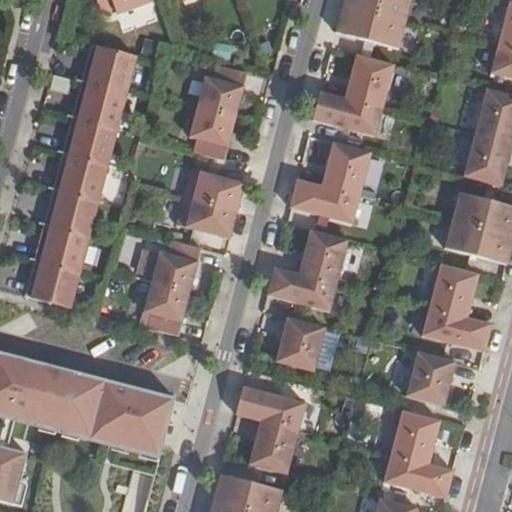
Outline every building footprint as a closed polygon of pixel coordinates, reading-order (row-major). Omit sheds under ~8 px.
[(95,0),(100,18),(151,0),(95,0)] [(343,0),(335,30),(394,45),(408,0),(343,0)] [(511,0),(507,0),(491,67),(511,72),(511,0)] [(123,33),(157,19),(151,4),(117,17),(123,33)] [(87,40),(23,296),(71,309),(139,55),(87,40)] [(392,63),(350,51),(341,100),(318,94),(312,120),(374,137),(392,63)] [(250,77),(207,66),(185,143),(228,154),(250,77)] [(511,87),(482,80),(458,174),(507,187),(511,170),(511,87)] [(297,171),(288,206),(353,223),(370,157),(329,144),(321,178),(297,171)] [(181,158),(165,216),(227,234),(243,173),(181,158)] [(511,199),(455,185),(442,237),(509,256),(511,244),(511,199)] [(270,262),(262,293),(322,311),(344,236),(304,226),(294,268),(270,262)] [(159,235),(137,318),(178,329),(203,247),(159,235)] [(146,276),(151,252),(140,250),(136,274),(146,276)] [(439,253),(420,330),(484,345),(493,314),(472,309),(483,264),(439,253)] [(258,335),(255,353),(313,371),(328,326),(285,313),(279,340),(258,335)] [(413,344),(401,395),(444,406),(457,356),(413,344)] [(173,396),(0,348),(0,413),(156,458),(173,396)] [(255,424),(248,458),(280,469),(304,394),(240,379),(229,419),(255,424)] [(435,423),(399,414),(381,482),(446,498),(452,472),(424,465),(435,423)] [(0,496),(13,500),(27,448),(0,441),(0,496)] [(206,511),(273,511),(282,482),(218,469),(206,511)] [(121,511),(140,511),(151,477),(133,472),(121,511)] [(376,493),(371,511),(414,511),(417,502),(376,493)]
